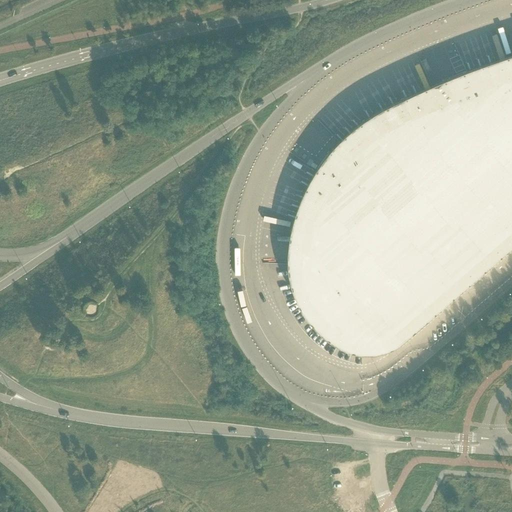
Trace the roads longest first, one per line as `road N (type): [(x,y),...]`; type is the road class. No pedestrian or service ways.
road 1 (tertiary): [(297,400),(253,360),(233,327),(222,238),(262,134),(342,56)]
road 2 (tertiary): [(93,419),(483,453)]
road 3 (secondary): [(333,0),(0,79)]
road 4 (secondary): [(62,242),(342,56)]
road 5 (unclassified): [(511,281),(391,387),(336,404),(297,400)]
road 6 (tertiary): [(484,441),(352,427),(297,400)]
road 7 (secondary): [(342,56),(476,0)]
